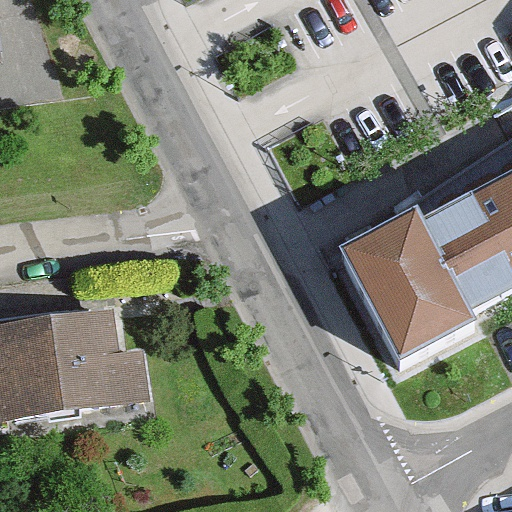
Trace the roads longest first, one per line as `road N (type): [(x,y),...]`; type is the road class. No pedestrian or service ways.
road 1 (tertiary): [(232,201),(377,501)]
road 2 (residential): [(0,239),(177,217),(232,201)]
road 3 (tertiary): [(122,0),(232,201)]
road 4 (residential): [(511,433),(377,501)]
